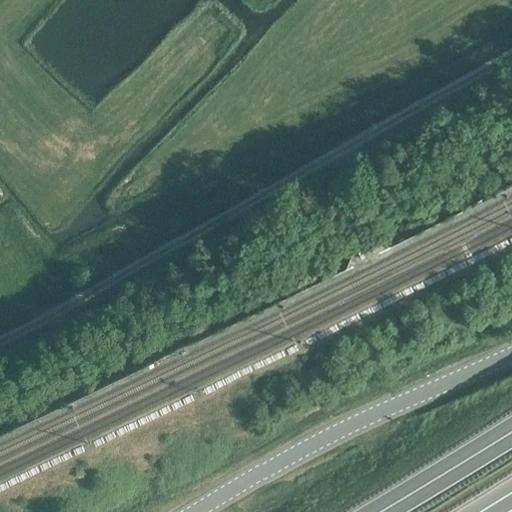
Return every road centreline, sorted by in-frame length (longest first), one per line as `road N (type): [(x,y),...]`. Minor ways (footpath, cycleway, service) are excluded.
road 1 (track): [(0,340),(511,56)]
road 2 (tertiary): [(194,511),(339,428),(511,353)]
